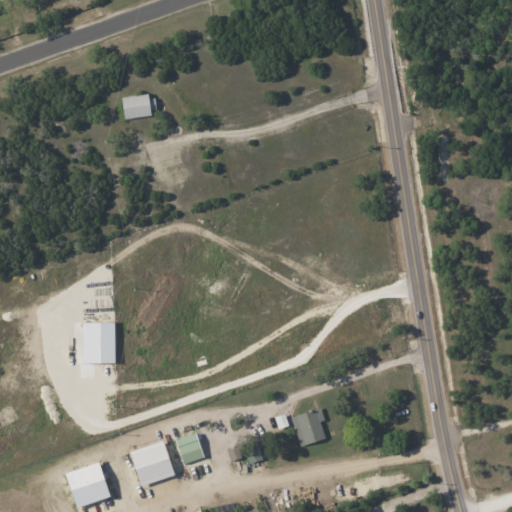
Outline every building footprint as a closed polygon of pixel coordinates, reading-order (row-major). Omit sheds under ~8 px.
[(155,114),(154,94),(121,97),(122,117),(155,114)] [(83,378),(94,377),(93,364),(115,364),(113,321),(81,321),(83,378)] [(289,416),(298,446),(324,438),(319,421),(323,420),(319,407),(289,416)] [(180,463),(201,458),(195,433),(175,438),(180,463)] [(173,475),(162,440),(128,451),(139,486),(173,475)] [(225,449),(229,461),(240,457),(236,445),(225,449)] [(251,455),(250,450),(245,451),(248,462),(259,459),(257,453),(251,455)] [(75,511),(111,511),(100,462),(65,471),(75,511)] [(234,511),(232,502),(204,509),(204,511),(234,511)]
